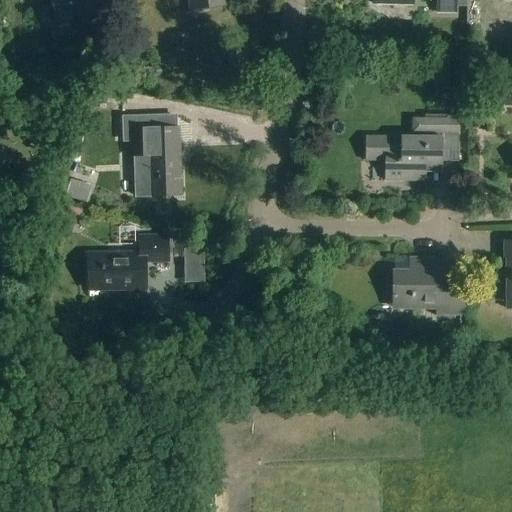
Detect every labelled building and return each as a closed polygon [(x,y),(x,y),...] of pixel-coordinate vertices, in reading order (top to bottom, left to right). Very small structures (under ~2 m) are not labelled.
[(50,0),(54,23),(72,20),(74,32),(103,27),(99,0),(50,0)] [(227,8),(225,0),(186,0),(189,15),(227,8)] [(373,0),(373,6),(412,6),(412,0),(436,0),(436,13),(455,14),(455,8),(455,0),(373,0)] [(21,67),(15,73),(24,82),(35,72),(29,66),(26,63),(21,67)] [(460,71),(443,71),(443,85),(460,86),(460,71)] [(508,106),(508,89),(498,89),(499,106),(508,106)] [(474,111),(475,116),(475,125),(487,125),(487,116),(487,111),(474,111)] [(176,117),(122,118),(122,132),(129,132),(129,143),(127,143),(127,157),(134,157),(136,199),(149,198),(181,197),(179,142),(177,142),(176,117)] [(458,118),(430,118),(412,118),(412,138),(401,138),(401,147),(389,147),(389,139),(368,139),(368,161),(385,161),(384,182),(426,182),(426,174),(442,174),(442,155),(458,155),(458,118)] [(167,263),(167,237),(139,237),(139,255),(87,256),(88,292),(145,291),(145,263),(167,263)] [(204,244),(184,244),(184,260),(204,260),(204,244)] [(436,316),(452,316),(464,316),(465,284),(442,283),(442,261),(409,260),(409,273),(393,273),(393,310),(436,310),(436,316)]
